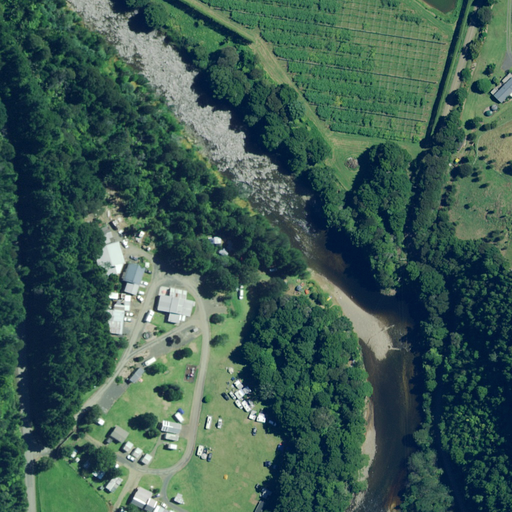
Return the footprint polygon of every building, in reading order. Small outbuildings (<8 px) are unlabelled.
[(511,75),(510,74),(503,81),(491,92),(501,103),(510,95),(511,97),(511,75)] [(111,241),(106,226),(93,231),(98,246),(111,241)] [(100,270),(126,262),(119,241),(93,249),(100,270)] [(124,278),(140,283),(145,266),(130,261),(124,278)] [(124,291),(136,295),(139,286),(127,282),(124,291)] [(169,296),(161,295),(158,310),(170,312),(168,322),(179,324),(180,320),(185,321),(186,315),(191,316),(194,301),(186,299),(188,291),(171,288),(169,296)] [(123,334),(124,311),(103,310),(102,333),(123,334)] [(112,405),(106,400),(104,403),(110,408),(112,405)] [(180,433),(181,424),(164,421),(163,430),(180,433)] [(128,433),(116,426),(110,436),(122,443),(128,433)] [(133,447),(126,442),(121,449),(128,454),(133,447)] [(139,452),(135,449),(130,456),(135,459),(139,452)] [(149,458),(144,455),(139,462),(145,465),(149,458)] [(85,458),(80,467),(85,470),(91,462),(85,458)] [(259,472),(253,469),(250,476),(256,479),(259,472)] [(116,485),(109,480),(103,488),(111,493),(116,485)] [(152,494),(140,487),(130,504),(142,511),(152,494)] [(128,492),(120,489),(117,496),(125,500),(128,492)] [(263,511),(266,505),(259,502),(254,511),(263,511)]
